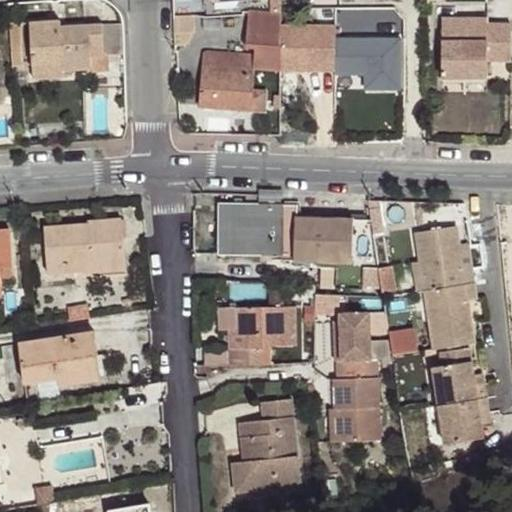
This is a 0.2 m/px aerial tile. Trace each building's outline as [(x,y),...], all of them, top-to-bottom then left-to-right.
[(193,32),(192,2),(175,2),(177,33),(182,33),(193,32)] [(336,32),(337,71),(365,71),(366,89),(404,88),(404,7),(344,7),(344,32),(336,32)] [(280,70),(280,14),(250,11),(248,47),(257,48),(256,56),(255,68),(280,70)] [(488,19),(443,20),(443,77),(488,77),(488,60),(511,60),(511,24),(488,24),(488,19)] [(60,21),(46,22),(47,32),(61,31),(60,26),(60,21)] [(10,23),(13,66),(23,65),(21,22),(10,23)] [(30,23),(32,64),(53,62),(53,71),(63,70),(92,69),(92,71),(110,70),(109,54),(105,54),(103,23),(60,26),(61,31),(47,32),(46,22),(30,23)] [(121,22),(103,23),(105,54),(109,54),(123,53),(121,22)] [(252,97),(253,88),(255,68),(256,56),(205,53),(201,106),(242,109),(243,96),(252,97)] [(53,62),(32,64),(34,78),(64,76),(63,70),(53,71),(53,62)] [(267,113),(268,90),(253,88),(252,97),(251,110),(251,112),(267,113)] [(251,110),(252,97),(243,96),(242,109),(251,110)] [(261,254),(262,205),(220,204),(220,254),(261,254)] [(283,254),(283,205),(262,205),(261,254),(283,254)] [(352,263),(354,219),(298,218),(298,205),(283,205),(283,254),(294,255),(294,261),(336,262),(352,263)] [(44,227),(47,273),(83,271),(83,263),(91,263),(91,260),(125,258),(123,238),(122,219),(89,222),(90,224),(44,227)] [(378,268),(372,223),(370,220),(354,219),(352,263),(336,262),(336,268),(335,289),(348,289),(363,289),(363,268),(369,268),(378,268)] [(463,271),(459,246),(456,227),(416,233),(421,262),(426,291),(465,285),(473,284),(471,270),(463,271)] [(11,230),(0,230),(0,289),(2,290),(0,266),(13,265),(11,230)] [(471,270),(467,245),(459,246),(463,271),(471,270)] [(125,269),(125,258),(91,260),(91,263),(83,263),(83,271),(83,273),(125,269)] [(426,291),(421,262),(414,263),(419,292),(426,291)] [(378,269),(381,287),(383,297),(398,295),(393,266),(378,269)] [(381,287),(378,269),(378,268),(369,268),(369,287),(381,287)] [(480,323),(473,284),(465,285),(471,324),(480,323)] [(471,324),(465,285),(426,291),(430,321),(434,350),(474,343),(471,324)] [(430,321),(426,291),(419,292),(423,323),(430,321)] [(297,346),(296,307),(229,308),(229,330),(230,334),(247,333),(248,347),(230,348),(230,365),(264,364),(262,347),(270,346),(297,346)] [(229,330),(229,308),(224,308),(220,308),(220,331),(229,330)] [(340,314),(340,321),(341,361),(372,360),(370,312),(340,314)] [(19,343),(25,382),(59,377),(99,371),(93,333),(19,343)] [(248,347),(247,333),(230,334),(230,348),(248,347)] [(314,364),(315,346),(300,347),(300,353),(294,353),(294,352),(281,352),(281,349),(277,350),(277,349),(270,349),(270,346),(262,347),(264,364),(314,364)] [(230,365),(230,348),(195,347),(194,348),(194,366),(230,365)] [(475,384),(474,376),(470,347),(440,352),(442,366),(433,367),(439,406),(487,399),(484,385),(484,383),(475,384)] [(372,360),(341,361),(337,361),(337,379),(333,380),(334,409),(346,409),(346,418),(339,418),(340,441),(381,439),(378,360),(372,360)] [(99,371),(59,377),(60,384),(100,379),(99,371)] [(484,383),(483,374),(474,376),(475,384),(484,383)] [(302,486),(291,399),(262,402),(264,421),(240,423),(241,438),(255,436),(257,460),(244,461),(233,463),(237,494),(302,486)] [(483,439),(481,424),(480,416),(489,414),(489,412),(487,399),(439,406),(445,444),(454,443),(483,439)] [(346,418),(346,409),(334,409),(329,409),(330,441),(340,441),(339,418),(346,418)] [(490,423),(489,414),(480,416),(481,424),(490,423)] [(257,460),(255,436),(241,438),(244,461),(257,460)] [(137,506),(137,511),(168,511),(163,482),(50,502),(51,511),(56,511),(135,498),(137,506)] [(317,494),(317,484),(308,485),(309,500),(317,494)]
